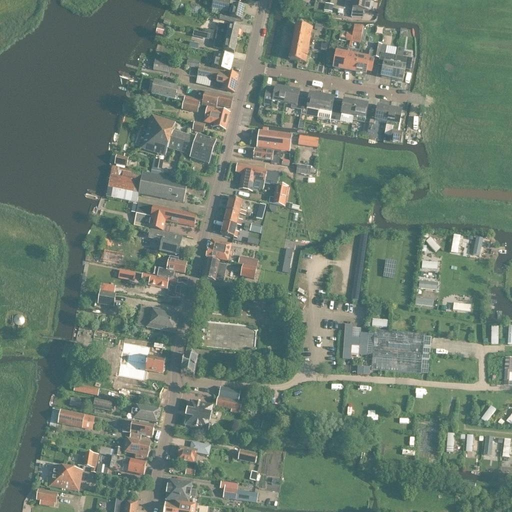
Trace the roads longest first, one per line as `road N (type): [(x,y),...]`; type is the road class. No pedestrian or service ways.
road 1 (tertiary): [(149,511),(176,352),(248,66)]
road 2 (residential): [(402,95),(248,66)]
